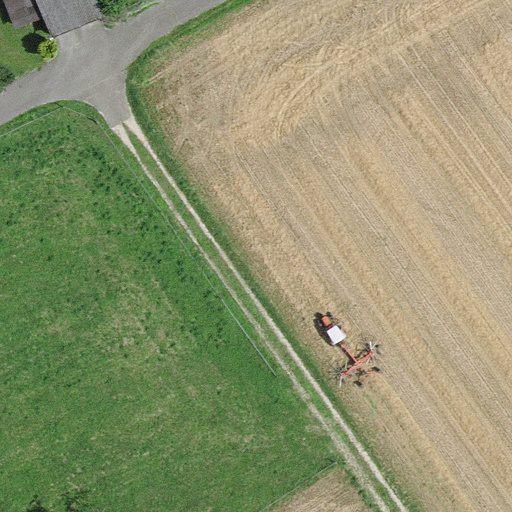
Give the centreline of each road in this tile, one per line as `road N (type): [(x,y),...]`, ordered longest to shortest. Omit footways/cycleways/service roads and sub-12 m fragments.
road 1 (track): [(396,511),(85,67)]
road 2 (track): [(0,114),(209,0)]
